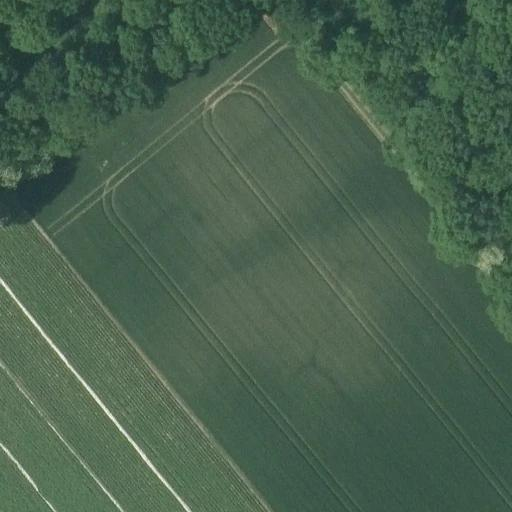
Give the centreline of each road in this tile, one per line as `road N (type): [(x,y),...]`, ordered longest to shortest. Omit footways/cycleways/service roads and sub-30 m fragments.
road 1 (track): [(511,282),(283,0)]
road 2 (track): [(0,193),(239,0)]
